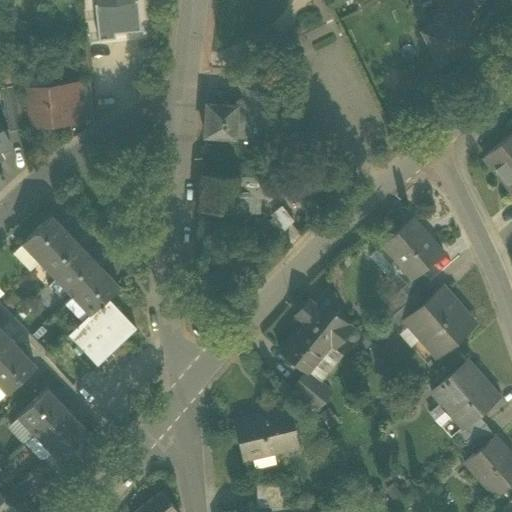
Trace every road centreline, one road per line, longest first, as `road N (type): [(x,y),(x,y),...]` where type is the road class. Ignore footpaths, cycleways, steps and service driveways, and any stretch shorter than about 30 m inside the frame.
road 1 (residential): [(174,405),(315,249),(435,141)]
road 2 (residential): [(174,405),(166,312),(185,93)]
road 3 (residential): [(185,93),(35,178),(0,212)]
road 4 (unclassified): [(511,321),(435,141)]
road 5 (residential): [(81,511),(174,405)]
